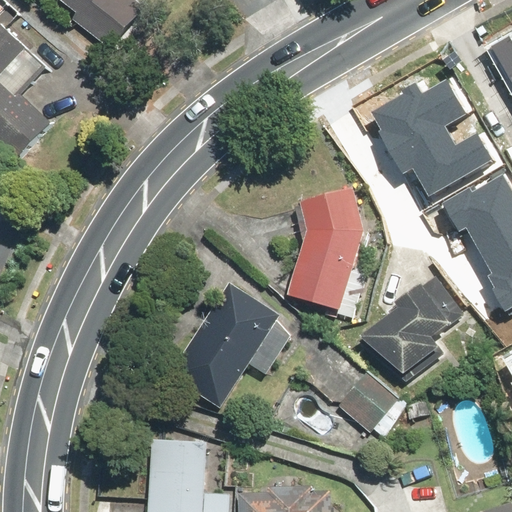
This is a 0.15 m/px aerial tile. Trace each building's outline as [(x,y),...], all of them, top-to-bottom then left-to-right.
[(60,0),(78,16),(73,22),(114,57),(149,16),(130,0),(60,0)] [(0,136),(25,159),(56,125),(26,98),(49,72),(0,27),(0,136)] [(511,37),(489,50),(511,92),(511,37)] [(382,129),(377,132),(404,176),(415,169),(431,196),(491,160),(474,132),(454,144),(442,125),(465,112),(445,79),(421,93),(416,85),(371,111),(382,129)] [(442,205),(458,232),(463,229),(490,274),(485,277),(505,311),(511,307),(511,196),(502,179),(475,194),(471,188),(442,205)] [(362,190),(306,201),(313,230),(294,301),(350,311),(372,236),(362,190)] [(469,317),(438,277),(406,302),(410,307),(364,342),(399,387),(448,349),(440,339),(469,317)] [(287,313),(234,283),(180,378),(229,405),(251,366),(273,378),(298,334),(280,324),(287,313)] [(412,402),(375,372),(344,409),(381,440),(412,402)] [(171,440),(157,440),(153,511),(232,511),(233,493),(209,492),(211,444),(190,443),(190,436),(172,435),(171,440)] [(337,511),(337,494),(321,494),(321,488),(273,487),(273,494),(243,494),(243,511),(337,511)]
